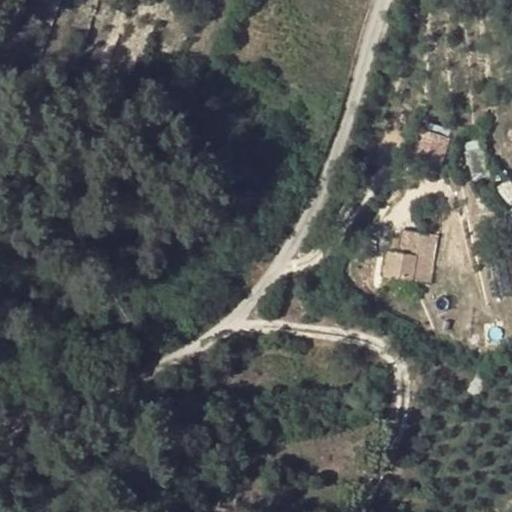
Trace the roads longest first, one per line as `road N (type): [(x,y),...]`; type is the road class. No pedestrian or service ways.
road 1 (unclassified): [(0,431),(165,365),(243,315),(307,228),(392,0)]
road 2 (unknown): [(243,315),(368,336),(403,351),(411,371),(405,427),(367,511)]
